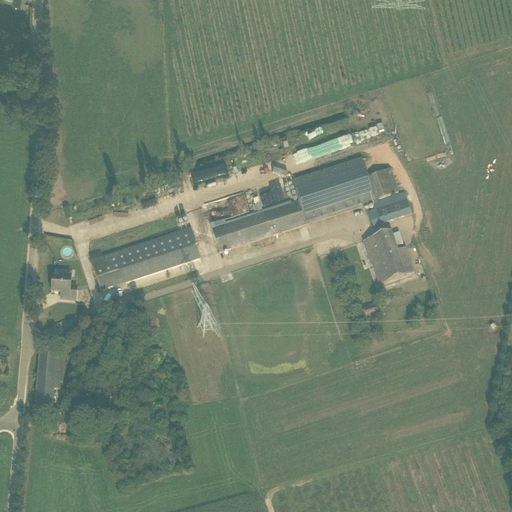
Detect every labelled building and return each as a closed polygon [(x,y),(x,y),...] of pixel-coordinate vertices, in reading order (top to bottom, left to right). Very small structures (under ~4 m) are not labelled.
[(361,158),(292,181),(299,202),(306,226),(373,204),(376,203),(376,201),(368,178),(361,158)] [(259,174),(281,167),(279,159),(256,166),(259,174)] [(244,163),(198,176),(201,186),(247,173),(244,163)] [(376,201),(382,199),(399,193),(390,170),(368,178),(376,201)] [(220,187),(234,183),(233,178),(219,182),(220,187)] [(261,203),(281,203),(281,191),(261,191),(261,203)] [(375,212),(368,214),(373,228),(412,215),(404,193),(376,203),(373,204),(375,212)] [(219,254),(306,226),(299,202),(298,203),(292,205),(291,202),(262,211),(260,203),(256,205),(258,212),(226,223),(225,220),(209,225),(211,230),(212,230),(212,231),(219,254)] [(200,260),(197,250),(190,229),(91,262),(100,292),(200,260)] [(395,247),(390,233),(363,242),(371,266),(372,266),(379,286),(414,274),(405,249),(397,252),(395,247)] [(403,245),(399,234),(393,236),(397,247),(403,245)] [(415,246),(408,248),(412,259),(419,257),(415,246)] [(61,294),(61,300),(76,302),(76,290),(77,286),(70,285),(71,277),(62,277),(62,278),(52,278),(51,293),(61,294)] [(53,390),(56,356),(40,355),(35,404),(52,406),(53,390)] [(92,375),(93,366),(72,364),(71,373),(92,375)]
